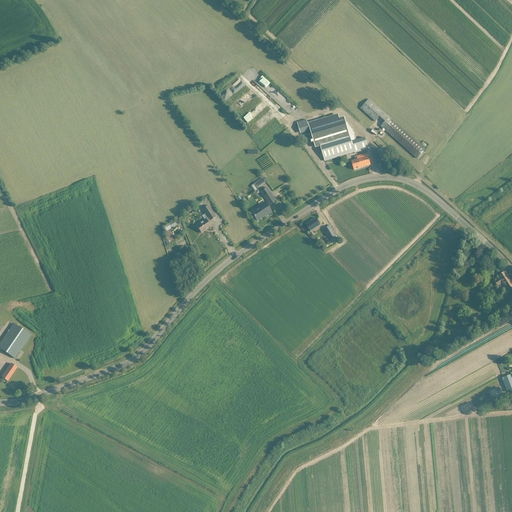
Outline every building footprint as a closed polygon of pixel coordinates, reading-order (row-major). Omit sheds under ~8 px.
[(288,98),(262,75),(255,82),(281,105),(288,98)] [(361,109),(375,121),(379,117),(385,121),(381,126),(417,158),(425,149),(369,100),(361,109)] [(356,139),(353,128),(339,117),(338,114),(308,123),(306,119),(296,122),(300,133),(309,130),(315,147),(320,146),(325,161),(369,149),(365,137),(356,139)] [(374,151),(377,163),(385,160),(381,149),(374,151)] [(367,153),(356,156),(354,157),(355,160),(351,161),(354,170),(371,165),(367,153)] [(258,189),(257,188),(266,182),(263,178),(254,184),(251,186),(254,191),(258,189)] [(267,188),(267,187),(260,192),(269,206),(276,201),(273,197),(267,188)] [(272,212),(266,204),(265,202),(258,207),(258,208),(251,212),(254,217),(257,221),(266,215),(266,216),(272,212)] [(216,217),(213,213),(208,205),(202,209),(208,218),(196,226),(198,229),(201,233),(211,226),(208,222),(210,220),(210,221),(216,217)] [(307,225),(311,232),(321,226),(316,218),(312,221),(313,221),(307,225)] [(330,240),(337,236),(330,225),(323,230),(330,240)] [(173,233),(176,231),(174,229),(171,230),(164,234),(167,238),(173,233)] [(502,284),(509,294),(511,291),(511,281),(505,271),(505,272),(503,269),(501,271),(503,274),(497,277),(499,279),(494,282),(497,287),(502,284)] [(503,294),(498,287),(492,292),(496,299),(503,294)] [(0,348),(15,359),(21,350),(31,335),(14,323),(8,331),(0,343),(0,348)] [(8,382),(17,368),(11,363),(1,377),(8,382)] [(511,382),(509,375),(502,378),(507,392),(511,390),(511,382)]
